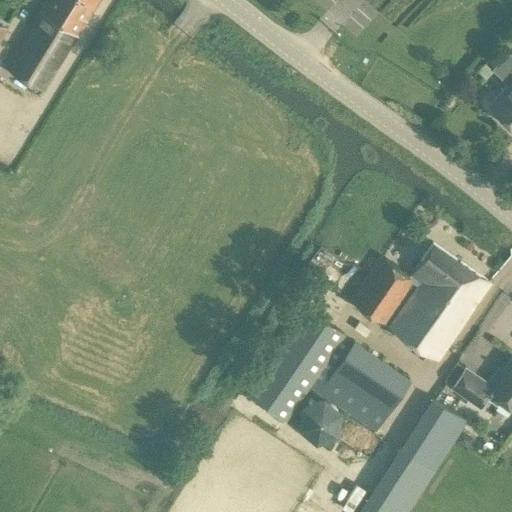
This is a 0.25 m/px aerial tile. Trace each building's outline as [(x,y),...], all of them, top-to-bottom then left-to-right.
[(44,87),(96,0),(46,0),(7,65),(44,87)] [(511,55),(509,53),(494,70),(509,84),(490,104),(511,124),(511,55)] [(434,243),(411,275),(421,282),(390,327),(437,360),(490,283),(434,243)] [(351,299),(383,322),(414,278),(381,255),(351,299)] [(410,379),(354,340),(307,308),(248,395),(285,420),(309,384),(374,430),(410,379)] [(511,407),(511,355),(491,387),(465,369),(452,387),(479,406),(485,397),(496,405),(500,399),(511,407)] [(410,511),(467,414),(429,393),(359,511),(410,511)]
